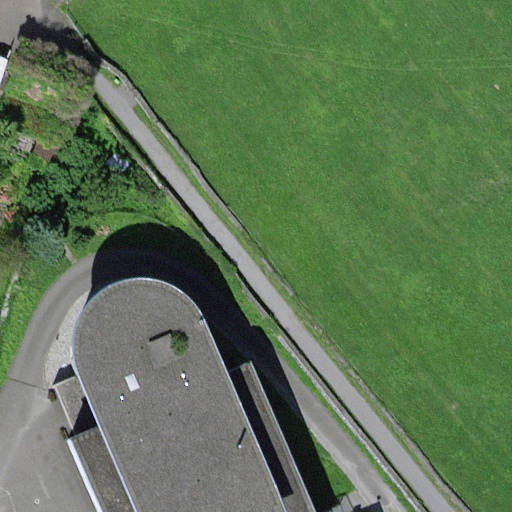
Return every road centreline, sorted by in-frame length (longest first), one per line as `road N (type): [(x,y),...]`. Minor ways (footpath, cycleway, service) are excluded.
road 1 (unknown): [(25,0),(442,511)]
road 2 (unknown): [(79,511),(59,456),(21,447),(0,457)]
